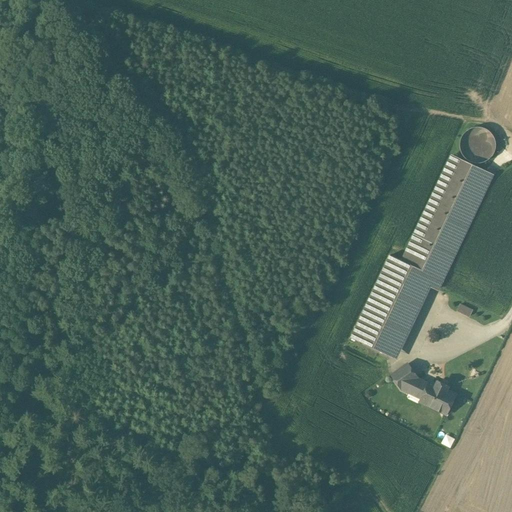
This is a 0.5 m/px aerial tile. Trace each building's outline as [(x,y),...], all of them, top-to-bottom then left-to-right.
[(495,152),(496,145),(494,138),(490,132),(485,128),(478,127),(471,129),(465,133),(461,138),(460,145),(461,152),(465,158),(471,162),(478,163),(485,162),(491,158),(495,152)] [(453,156),(403,261),(427,273),(442,280),(492,174),(453,156)] [(390,255),(351,337),(388,355),(422,282),(427,273),(403,261),(390,255)] [(442,280),(427,273),(422,282),(437,290),(442,280)] [(473,310),(460,304),(457,310),(470,316),(473,310)] [(438,382),(437,383),(436,385),(430,382),(429,384),(417,378),(407,364),(392,375),(402,389),(422,399),(420,402),(446,414),(456,394),(447,390),(448,387),(447,386),(438,382)] [(453,448),(456,438),(447,434),(443,444),(453,448)]
